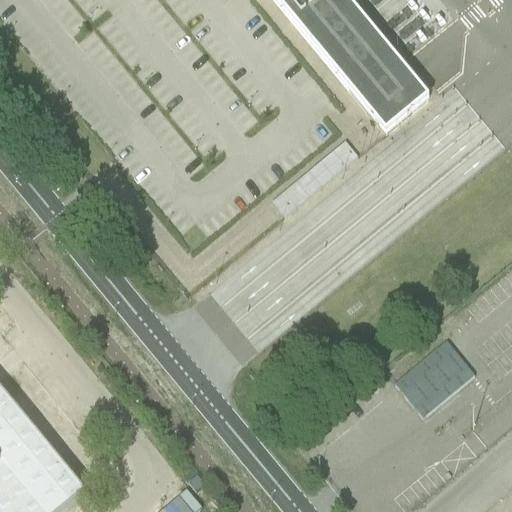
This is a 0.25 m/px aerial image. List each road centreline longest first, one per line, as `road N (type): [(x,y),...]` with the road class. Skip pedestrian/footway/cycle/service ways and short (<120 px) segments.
road 1 (tertiary): [(296,511),(0,152)]
road 2 (unknown): [(183,374),(511,98)]
